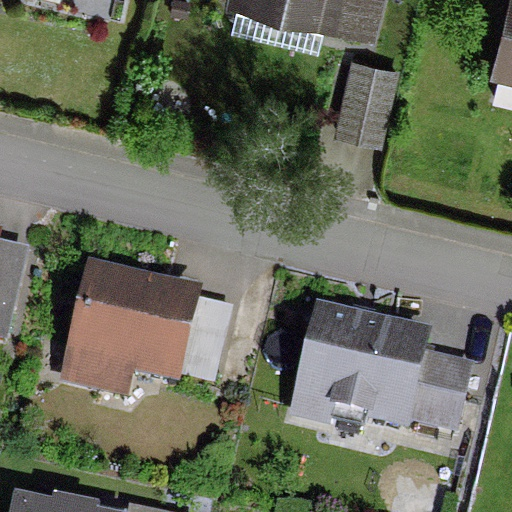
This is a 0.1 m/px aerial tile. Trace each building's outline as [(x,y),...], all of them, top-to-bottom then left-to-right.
[(233,0),(231,8),(235,9),(236,0),(265,0),(320,13),(316,29),(319,30),(323,14),(342,19),(365,24),(362,40),(365,40),(374,0),(233,0)] [(511,12),(491,101),(511,105),(511,12)] [(391,75),(348,64),(332,133),(375,143),(391,75)] [(169,379),(188,301),(88,277),(64,379),(99,388),(105,364),(169,379)] [(457,401),(464,372),(415,360),(420,341),(315,316),(295,402),(296,402),(292,416),(327,425),(331,410),(399,427),(401,419),(449,430),(457,401)] [(95,511),(20,497),(17,511),(95,511)]
